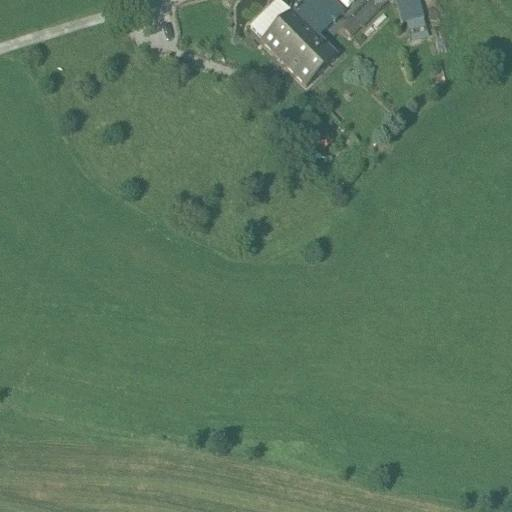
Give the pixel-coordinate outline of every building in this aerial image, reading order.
[(305,0),(292,14),(317,38),(343,13),(330,0),(305,0)] [(352,0),(335,0),(346,10),(354,2),(352,0)] [(374,0),(344,31),(350,37),(386,0),(374,0)] [(414,0),(398,0),(411,42),(425,37),(414,0)] [(277,3),(250,29),(262,41),(260,44),(306,89),(337,59),(317,38),(292,14),(291,13),(289,15),(277,3)]
